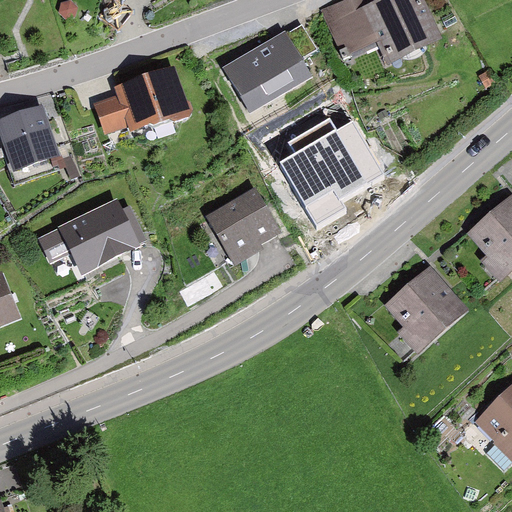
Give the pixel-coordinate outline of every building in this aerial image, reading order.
[(446,45),(423,0),(405,0),(374,14),(367,0),(362,0),(336,12),(342,52),(357,48),(360,60),(384,48),(394,70),(446,45)] [(319,56),(307,32),(232,72),(257,118),(317,86),(305,63),(319,56)] [(195,119),(179,76),(124,95),(127,104),(102,113),(112,140),(136,132),(138,139),(195,119)] [(32,169),(73,158),(59,102),(17,113),(32,169)] [(385,173),(353,122),(280,162),(317,226),(345,212),(339,200),(385,173)] [(286,239),(261,197),(215,225),(239,266),(286,239)] [(511,283),(511,210),(474,242),(511,285),(511,283)] [(149,250),(131,215),(101,229),(97,219),(48,242),(56,258),(72,250),(87,280),(149,250)] [(475,319),(438,276),(390,316),(427,360),(475,319)] [(0,331),(22,322),(3,277),(0,278),(0,331)] [(511,399),(483,428),(511,456),(511,399)] [(0,511),(11,511),(7,502),(0,504),(0,511)]
